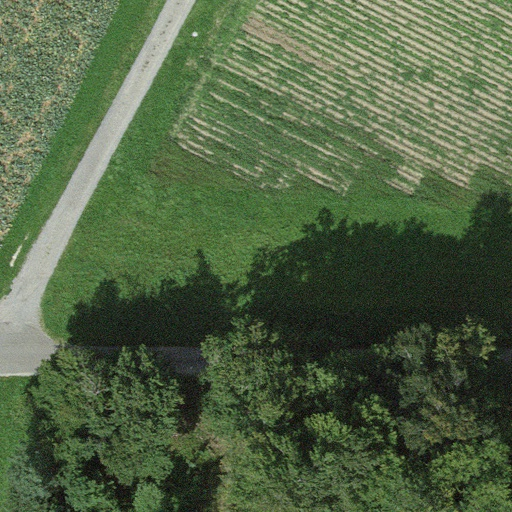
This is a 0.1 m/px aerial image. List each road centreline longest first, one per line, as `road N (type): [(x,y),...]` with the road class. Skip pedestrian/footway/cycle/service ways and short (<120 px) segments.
road 1 (residential): [(0,365),(511,371)]
road 2 (track): [(4,365),(193,0)]
